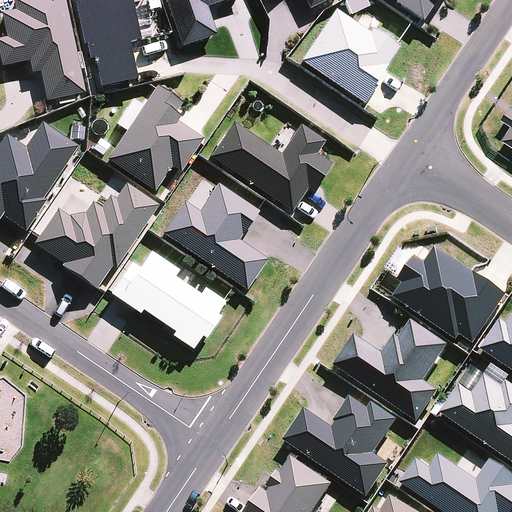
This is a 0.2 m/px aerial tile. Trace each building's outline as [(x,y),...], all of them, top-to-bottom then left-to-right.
[(45,104),(83,96),(62,0),(16,0),(12,1),(14,13),(0,16),(5,40),(0,41),(0,68),(0,69),(28,63),(31,75),(39,74),(45,104)] [(72,0),(83,47),(86,46),(89,61),(93,60),(100,89),(134,82),(126,46),(138,44),(137,40),(128,0),(72,0)] [(162,0),(180,49),(215,38),(205,10),(234,0),(162,0)] [(301,0),(308,12),(332,0),(301,0)] [(390,0),(395,3),(393,5),(418,23),(421,24),(437,0),(390,0)] [(334,12),(300,64),(363,106),(384,75),(382,74),(398,50),(394,47),(371,31),(368,35),(334,12)] [(190,102),(164,84),(112,162),(157,192),(173,168),(183,175),(208,138),(179,119),(190,102)] [(5,137),(0,144),(0,220),(1,218),(25,234),(45,203),(42,201),(77,149),(40,125),(24,150),(5,137)] [(232,125),(209,159),(290,215),(306,191),(312,194),(330,167),(315,157),(324,143),(299,127),(279,156),(232,125)] [(115,271),(157,207),(124,186),(114,202),(108,198),(100,210),(91,205),(83,216),(67,219),(56,211),(33,246),(62,266),(60,269),(95,291),(111,269),(115,271)] [(183,204),(161,235),(245,293),(266,262),(238,242),(257,214),(216,186),(198,214),(183,204)] [(129,265),(107,297),(139,318),(141,314),(172,335),(170,339),(191,353),(199,341),(203,343),(218,321),(214,318),(224,305),(203,291),(198,297),(173,281),(178,274),(149,255),(138,271),(129,265)] [(500,298),(438,257),(427,273),(416,265),(406,281),(411,284),(401,299),(455,335),(459,329),(473,339),(500,298)] [(498,323),(479,354),(511,376),(511,317),(505,328),(498,323)] [(352,337),(332,369),(416,426),(437,394),(423,384),(447,349),(410,323),(399,341),(393,339),(382,356),(352,337)] [(471,369),(439,416),(511,465),(511,388),(487,372),(484,378),(471,369)] [(391,426),(354,401),(335,429),(308,412),(289,441),(368,492),(387,463),(372,453),(391,426)] [(416,461),(399,485),(438,511),(511,511),(511,477),(489,462),(475,483),(438,456),(429,470),(416,461)] [(259,491),(245,511),(314,511),(331,488),(290,459),(279,476),(276,475),(266,490),(268,491),(266,495),(259,491)] [(376,511),(372,509),(370,511),(410,511),(389,499),(381,511),(376,511)]
